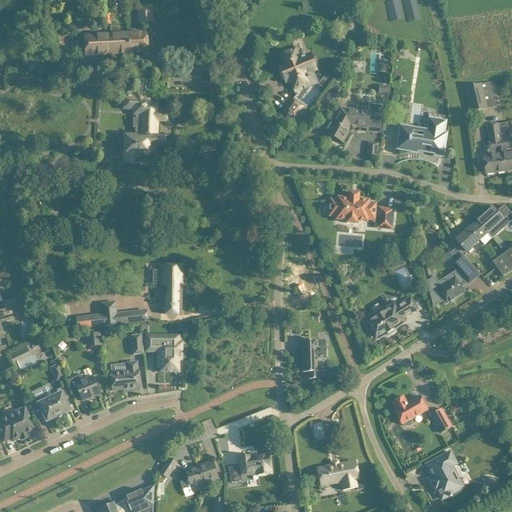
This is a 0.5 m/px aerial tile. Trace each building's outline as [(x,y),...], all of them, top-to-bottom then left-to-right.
[(139,8),(140,23),(152,22),(151,7),(139,8)] [(130,53),(129,34),(123,34),(123,31),(118,31),(118,28),(111,28),(111,35),(112,35),(113,54),(130,53)] [(129,34),(130,53),(147,52),(146,33),(129,34)] [(113,54),(112,35),(111,35),(85,36),(85,41),(76,41),(77,51),(85,50),(86,55),(113,54)] [(295,49),(280,55),(284,65),(280,67),(281,69),(282,68),(284,73),(283,74),(286,82),(290,80),(294,89),(304,85),(305,89),(310,87),(317,84),(317,83),(318,82),(315,75),(314,75),(313,74),(311,75),(310,72),(312,71),(316,70),(310,55),(306,57),(306,56),(305,57),(304,56),(301,57),(302,58),(299,59),(295,49)] [(471,112),(496,107),(490,82),(466,88),(471,112)] [(123,96),(122,110),(133,111),(133,115),(135,116),(134,119),(134,121),(131,121),(131,129),(134,130),(134,135),(124,135),(122,162),(143,163),(144,155),(147,155),(157,156),(157,147),(166,148),(167,136),(156,136),(157,120),(166,121),(166,111),(158,111),(159,103),(152,102),(152,97),(148,97),(149,87),(138,86),(137,96),(132,96),(132,95),(128,95),(128,96),(123,96)] [(293,99),(284,112),(292,118),(289,122),(297,128),(306,115),(301,111),(304,107),(293,99)] [(341,109),(340,109),(332,123),(330,122),(326,129),(328,130),(327,131),(336,135),(335,137),(343,142),(350,129),(354,127),(367,128),(367,131),(380,133),(383,105),(369,104),(369,108),(357,107),(357,106),(356,113),(341,111),(341,109)] [(444,135),(442,135),(444,123),(431,121),(428,135),(424,134),(423,137),(401,134),(399,148),(417,151),(417,152),(419,152),(419,151),(433,153),(433,154),(435,155),(435,154),(441,155),(444,135)] [(498,124),(501,141),(504,171),(511,170),(511,153),(507,154),(507,148),(511,147),(511,139),(510,140),(508,122),(498,124)] [(484,157),(485,164),(486,174),(504,171),(501,141),(498,124),(498,123),(487,125),(489,143),(490,150),(487,150),(488,156),(484,157)] [(377,144),(368,143),(367,153),(377,154),(377,144)] [(7,194),(16,191),(13,166),(0,167),(0,178),(5,178),(7,194)] [(330,216),(337,216),(337,219),(347,220),(347,223),(357,224),(357,221),(367,222),(367,219),(373,220),(373,222),(378,222),(377,228),(392,230),(394,209),(379,208),(378,214),(375,214),(376,204),(368,204),(369,201),(359,200),(359,197),(349,196),(349,199),(339,198),(339,201),(331,200),(330,216)] [(488,212),(477,222),(487,233),(492,238),(511,220),(511,215),(508,211),(504,206),(498,212),(493,207),(488,212)] [(477,222),(456,240),(466,252),(480,240),(484,245),(492,238),(487,233),(477,222)] [(463,277),(474,268),(456,248),(455,249),(450,253),(455,260),(450,264),(458,272),(453,275),(455,277),(446,283),(441,286),(435,277),(428,282),(434,306),(443,301),(446,304),(465,292),(462,288),(461,285),(466,280),(463,277)] [(503,277),(511,271),(511,261),(505,252),(492,261),(503,277)] [(294,269),(291,270),(296,283),(299,282),(300,284),(313,279),(305,259),(292,264),(294,269)] [(162,283),(161,314),(182,314),(182,264),(172,264),(162,264),(162,283)] [(9,272),(0,274),(0,282),(11,279),(9,272)] [(377,316),(368,321),(365,323),(375,339),(387,332),(388,334),(394,330),(393,329),(401,323),(399,321),(419,309),(411,296),(403,301),(403,302),(395,307),(394,305),(383,312),(382,311),(376,315),(377,316)] [(6,309),(18,306),(16,298),(4,302),(6,309)] [(116,302),(101,303),(102,315),(76,317),(78,329),(148,322),(147,310),(117,313),(116,302)] [(0,338),(2,338),(0,331),(2,330),(0,324),(0,322),(9,320),(6,309),(0,310),(0,338)] [(90,346),(100,345),(99,335),(89,336),(90,346)] [(141,335),(131,336),(134,355),(143,354),(141,335)] [(154,352),(157,352),(157,359),(157,368),(161,368),(161,372),(178,372),(179,360),(181,360),(182,345),(179,345),(179,340),(170,340),(170,337),(158,337),(158,340),(155,340),(155,336),(146,336),(146,350),(154,350),(154,352)] [(318,340),(302,341),(303,373),(309,372),(309,379),(319,379),(319,377),(327,377),(326,348),(318,348),(318,340)] [(17,357),(14,351),(7,354),(10,360),(17,357)] [(140,390),(137,362),(128,363),(129,372),(111,374),(113,391),(130,389),(131,391),(140,390)] [(59,363),(50,368),(57,381),(66,377),(59,363)] [(100,395),(93,377),(83,380),(81,375),(67,380),(72,392),(78,390),(83,401),(100,395)] [(45,396),(29,404),(37,420),(45,417),(47,422),(71,411),(66,400),(68,399),(63,388),(53,392),(54,396),(47,400),(45,396)] [(403,397),(392,403),(397,411),(395,412),(402,425),(403,424),(405,426),(407,426),(409,426),(411,425),(412,423),(412,421),(411,419),(428,410),(420,396),(410,402),(411,403),(408,405),(403,397)] [(465,412),(471,409),(467,401),(461,405),(465,412)] [(25,408),(14,413),(0,420),(0,430),(5,442),(12,438),(13,442),(21,438),(22,440),(29,437),(28,435),(36,431),(25,408)] [(442,409),(430,416),(440,433),(451,427),(442,409)] [(450,497),(452,496),(451,494),(463,488),(458,480),(459,477),(457,473),(454,472),(451,467),(457,464),(451,452),(426,465),(433,478),(429,480),(435,491),(438,490),(437,493),(439,497),(442,498),(442,499),(443,498),(445,499),(450,497)] [(240,468),(229,469),(231,483),(242,482),(241,475),(257,473),(258,474),(270,473),(269,468),(270,467),(269,455),(251,457),(251,456),(239,458),(240,468)] [(156,479),(155,484),(163,484),(167,478),(177,463),(170,458),(160,473),(156,479)] [(196,467),(202,484),(218,479),(213,461),(203,465),(196,467)] [(359,479),(356,462),(318,469),(321,486),(341,482),(343,491),(357,488),(355,480),(359,479)] [(191,488),(183,490),(185,495),(206,488),(205,483),(202,484),(196,467),(186,470),(188,478),(191,488)] [(483,486),(494,489),(497,478),(486,475),(483,486)] [(359,479),(355,480),(357,488),(357,490),(364,488),(362,478),(359,479)] [(127,498),(125,498),(131,511),(141,511),(142,511),(141,511),(153,511),(154,486),(142,491),(141,490),(134,493),(135,494),(134,495),(134,493),(127,497),(127,498)] [(223,511),(223,499),(214,499),(214,511),(223,511)] [(117,511),(114,503),(109,505),(109,504),(103,506),(104,508),(100,509),(100,511),(117,511)]
